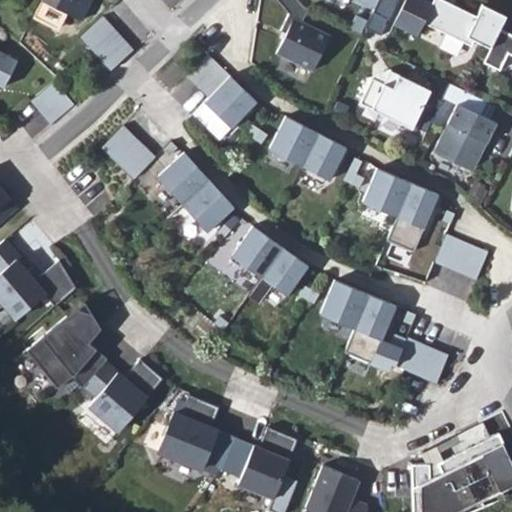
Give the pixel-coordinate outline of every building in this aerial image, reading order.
[(37,0),(63,13),(70,0),(37,0)] [(303,5),(298,0),(277,0),(288,12),(280,30),(285,32),(276,52),(312,70),(322,51),(325,52),(332,37),(302,21),(308,8),(303,5)] [(397,0),(377,0),(374,7),(364,26),(380,34),(385,23),(384,23),(386,18),(388,19),(397,0)] [(427,0),(404,0),(392,23),(416,35),(423,22),(471,46),(474,40),(490,48),(499,29),(506,16),(482,4),(476,16),(443,0),(433,0),(432,2),(427,0)] [(132,47),(100,15),(77,37),(110,72),(132,47)] [(511,35),(499,29),(490,48),(483,62),(499,70),(507,53),(511,55),(511,35)] [(0,51),(0,85),(3,87),(17,60),(0,51)] [(261,105),(209,55),(189,79),(206,96),(191,117),(223,148),(261,105)] [(430,89),(390,69),(384,82),(372,77),(360,101),(412,127),(430,89)] [(73,105),(52,83),(28,101),(49,123),(73,105)] [(461,105),(457,103),(433,151),(469,169),(483,141),(486,142),(496,122),(461,105)] [(323,135),(286,116),(268,152),(305,172),(323,135)] [(155,152),(120,126),(100,148),(134,178),(155,152)] [(353,150),(323,135),(305,172),(333,186),(353,150)] [(208,180),(181,152),(154,179),(180,206),(208,180)] [(417,185),(378,169),(361,203),(398,219),(402,221),(417,185)] [(232,207),(208,180),(180,206),(206,233),(232,207)] [(0,227),(22,212),(0,183),(0,227)] [(441,197),(417,185),(402,221),(398,219),(388,241),(414,255),(422,239),(427,240),(441,197)] [(278,247),(251,222),(228,253),(258,276),(278,247)] [(487,251),(447,233),(434,265),(478,281),(487,251)] [(51,301),(2,240),(0,242),(0,276),(1,277),(0,278),(0,305),(19,326),(51,301)] [(314,270),(278,247),(258,276),(290,299),(314,270)] [(369,297),(331,277),(319,313),(356,330),(369,297)] [(399,306),(369,297),(356,330),(344,355),(372,369),(399,306)] [(101,330),(83,306),(24,347),(59,395),(105,358),(91,344),(101,330)] [(450,352),(406,334),(394,368),(437,386),(450,352)] [(166,383),(130,358),(82,410),(127,443),(166,383)] [(219,406),(189,394),(181,414),(174,411),(158,451),(201,468),(204,461),(221,468),(234,436),(211,426),(219,406)] [(511,434),(499,412),(421,455),(426,462),(412,462),(414,511),(489,511),(511,502),(511,434)] [(259,446),(234,436),(221,468),(240,476),(238,483),(243,485),(236,501),(263,511),(264,511),(271,496),(273,497),(297,439),(267,426),(259,446)] [(351,511),(364,476),(314,460),(299,505),(313,511),(351,511)]
